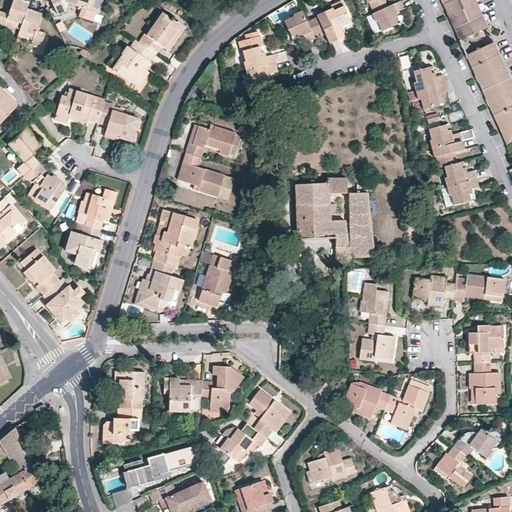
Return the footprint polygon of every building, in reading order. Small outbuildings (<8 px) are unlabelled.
[(20,29),(27,9),(29,3),(24,1),(20,0),(12,0),(8,14),(0,11),(0,27),(3,28),(4,23),(9,25),(20,29)] [(91,14),(92,9),(95,0),(65,0),(64,4),(81,10),(78,19),(93,24),(96,15),(91,14)] [(368,0),(370,2),(371,2),(375,12),(388,7),(384,0),(368,0)] [(445,0),(454,20),(462,38),(487,28),(474,0),(445,0)] [(474,0),(487,28),(490,26),(478,0),(474,0)] [(404,8),(401,1),(391,5),(388,7),(375,12),(374,12),(368,15),(375,32),(383,29),(401,22),(397,11),(400,10),(404,8)] [(327,11),(338,38),(346,35),(343,29),(342,25),(352,21),(346,6),(336,10),(335,8),(327,11)] [(34,41),(33,45),(40,48),(45,34),(38,31),(43,15),(34,11),(27,9),(20,29),(18,35),(28,39),(34,41)] [(309,21),(304,9),(297,13),(297,14),(286,19),(292,33),(301,29),(303,33),(306,40),(316,37),(314,33),(309,21)] [(319,17),(309,21),(314,33),(324,29),(325,33),(329,42),(338,38),(327,11),(318,15),(319,17)] [(145,35),(138,44),(155,56),(161,47),(169,52),(186,27),(182,25),(178,22),(177,23),(163,14),(147,37),(145,35)] [(244,60),(246,68),(276,61),(274,53),(267,55),(266,52),(266,50),(262,51),(260,44),(264,44),(262,33),(261,34),(259,29),(247,32),(248,37),(239,38),(242,48),(243,48),(246,60),(244,60)] [(511,75),(497,40),(493,42),(511,85),(511,75)] [(511,85),(493,42),(469,53),(508,141),(511,139),(511,85)] [(138,44),(136,43),(131,50),(126,47),(120,56),(121,57),(111,71),(135,87),(144,72),(140,69),(145,62),(150,64),(155,56),(138,44)] [(402,59),(397,60),(400,75),(405,73),(402,59)] [(276,61),(246,68),(248,76),(251,76),(253,85),(270,82),(267,71),(271,71),(278,69),(276,61)] [(147,68),(150,64),(145,62),(140,69),(144,72),(147,68)] [(416,82),(418,91),(446,84),(445,76),(438,77),(434,78),(432,68),(416,72),(418,82),(416,82)] [(144,72),(135,87),(137,88),(147,74),(144,72)] [(446,84),(418,91),(419,99),(422,99),(425,110),(440,106),(438,95),(442,94),(448,92),(446,84)] [(0,123),(15,108),(15,106),(15,104),(13,102),(10,103),(5,99),(8,97),(0,90),(0,123)] [(419,99),(418,91),(407,93),(409,102),(419,99)] [(88,121),(98,124),(104,105),(105,102),(69,92),(66,100),(60,99),(53,123),(66,126),(67,122),(69,118),(70,115),(88,121)] [(104,105),(98,124),(109,127),(107,133),(120,137),(120,139),(133,142),(139,121),(119,115),(112,113),(113,110),(114,108),(104,105)] [(87,124),(88,121),(70,115),(69,118),(87,124)] [(432,141),(434,149),(464,142),(462,133),(455,135),(451,136),(449,126),(432,130),(434,140),(432,141)] [(188,147),(186,153),(200,157),(204,145),(219,149),(219,152),(228,155),(234,133),(213,127),(212,131),(208,129),(198,127),(193,144),(189,143),(188,147)] [(198,127),(193,130),(189,143),(193,144),(198,127)] [(24,180),(39,166),(33,158),(35,156),(33,154),(39,149),(42,146),(27,131),(8,148),(24,165),(17,172),(24,180)] [(120,137),(107,133),(105,138),(116,142),(119,142),(120,139),(120,137)] [(447,167),(455,165),(453,153),(456,153),(466,151),(464,142),(434,149),(436,157),(438,157),(441,168),(447,167)] [(200,157),(186,153),(184,160),(183,164),(186,165),(181,181),(198,187),(197,190),(218,197),(224,176),(197,167),(200,157)] [(464,174),(462,163),(458,164),(455,165),(447,167),(449,178),(447,178),(448,187),(478,180),(476,171),(468,173),(464,174)] [(178,180),(181,181),(186,165),(183,164),(178,180)] [(46,173),(39,166),(24,180),(31,187),(34,185),(35,186),(31,192),(38,197),(36,201),(50,209),(54,203),(57,204),(66,188),(63,186),(60,185),(61,182),(53,177),(52,179),(47,177),(43,182),(39,180),(46,173)] [(328,183),(295,185),(298,239),(310,239),(334,237),(336,265),(354,264),(353,257),(375,255),(371,191),(364,192),(352,192),(353,250),(347,250),(346,219),(331,219),(330,193),(348,192),(348,178),(328,179),(328,183)] [(480,188),(478,180),(448,187),(450,196),(453,195),(455,205),(455,206),(456,206),(472,202),(469,191),(472,190),(480,188)] [(85,226),(99,230),(102,220),(105,208),(110,210),(112,206),(115,193),(105,190),(103,199),(86,195),(84,203),(82,202),(78,214),(88,217),(85,226)] [(29,197),(36,201),(38,197),(31,192),(29,197)] [(11,209),(5,202),(0,205),(0,242),(6,249),(25,231),(22,227),(26,224),(12,208),(11,209)] [(105,208),(102,220),(107,222),(110,210),(105,208)] [(167,227),(169,228),(167,232),(163,232),(162,236),(156,235),(154,243),(156,243),(154,250),(156,251),(153,260),(154,260),(176,267),(179,257),(172,255),(177,241),(185,243),(191,245),(196,229),(194,228),(197,220),(164,210),(161,220),(166,222),(165,227),(167,227)] [(159,225),(156,235),(162,236),(163,232),(167,232),(169,228),(167,227),(165,227),(166,222),(161,220),(159,225)] [(85,226),(83,226),(80,237),(71,234),(66,252),(76,256),(74,265),(88,269),(93,251),(98,252),(101,242),(96,240),(99,230),(85,226)] [(185,243),(177,241),(172,255),(179,257),(180,257),(185,243)] [(45,296),(60,282),(53,274),(55,272),(36,250),(21,264),(28,272),(35,280),(40,285),(38,288),(45,296)] [(97,256),(98,252),(93,251),(88,269),(93,270),(97,256)] [(227,261),(212,256),(207,274),(211,275),(207,289),(203,288),(199,301),(207,303),(218,306),(220,296),(221,292),(227,294),(233,274),(225,271),(227,261)] [(173,276),(176,267),(154,260),(149,275),(153,276),(151,281),(148,280),(140,277),(140,278),(139,278),(138,284),(136,292),(140,293),(138,301),(157,306),(159,299),(170,302),(174,290),(181,292),(184,279),(173,276)] [(35,280),(28,272),(24,276),(28,280),(31,284),(35,280)] [(465,284),(454,283),(453,290),(452,299),(459,299),(463,300),(464,296),(484,298),(485,295),(502,296),(504,277),(466,273),(465,284)] [(369,313),(368,323),(386,325),(387,314),(383,314),(383,300),(388,300),(389,289),(377,287),(377,281),(365,280),(363,299),(366,299),(365,312),(369,313)] [(69,288),(62,281),(60,282),(45,296),(52,304),(48,307),(50,308),(56,316),(60,314),(66,321),(70,318),(72,321),(81,314),(76,309),(83,302),(80,299),(85,294),(82,291),(80,289),(75,293),(70,288),(69,288)] [(452,299),(453,290),(444,288),(444,282),(428,281),(427,284),(412,283),(411,297),(426,299),(426,301),(425,305),(434,306),(441,306),(442,298),(452,299)] [(176,311),(181,292),(174,290),(170,302),(159,299),(157,306),(138,301),(140,293),(136,292),(133,304),(157,311),(176,311)] [(56,316),(50,308),(48,310),(67,331),(85,314),(81,309),(85,305),(83,302),(76,309),(81,314),(72,321),(70,318),(66,321),(60,314),(56,316)] [(372,356),(380,357),(394,357),(395,348),(396,334),(386,333),(386,325),(368,323),(367,333),(375,334),(374,339),(360,338),(358,359),(372,360),(372,356)] [(472,353),(472,363),(488,362),(487,352),(485,352),(485,347),(493,347),(502,347),(501,325),(486,325),(487,328),(487,332),(482,332),(467,333),(468,350),(468,353),(472,353)] [(488,362),(472,363),(473,373),(468,373),(468,388),(469,388),(473,388),(474,403),(493,403),(493,394),(493,387),(497,387),(497,372),(488,372),(488,362)] [(209,381),(202,380),(201,401),(210,402),(210,411),(229,411),(229,396),(243,377),(228,366),(224,366),(213,366),(213,373),(215,374),(215,386),(209,386),(209,381)] [(123,398),(123,409),(141,409),(141,399),(143,399),(144,380),(140,380),(141,371),(119,370),(118,390),(118,397),(123,398)] [(201,401),(202,380),(187,379),(187,383),(179,383),(179,379),(179,376),(164,375),(164,387),(169,387),(169,392),(169,408),(180,408),(180,404),(190,404),(200,404),(201,401)] [(325,396),(332,387),(325,381),(318,390),(321,393),(325,396)] [(378,389),(358,382),(357,385),(351,384),(344,404),(354,408),(357,409),(355,413),(369,419),(373,407),(384,410),(389,395),(377,391),(378,389)] [(399,398),(389,395),(384,410),(393,414),(391,419),(408,425),(413,413),(414,409),(421,411),(427,392),(407,385),(401,403),(398,402),(399,398)] [(261,419),(254,428),(267,438),(287,411),(276,403),(259,390),(248,404),(256,411),(255,413),(261,419)] [(51,405),(25,421),(27,427),(54,411),(51,405)] [(123,409),(121,409),(121,419),(117,419),(117,423),(111,423),(107,426),(107,433),(107,439),(110,439),(110,444),(123,444),(123,433),(127,433),(127,429),(138,429),(139,420),(142,420),(143,409),(141,409),(123,409)] [(254,428),(247,422),(241,430),(238,428),(235,432),(230,438),(228,437),(220,447),(237,460),(247,448),(249,449),(252,451),(254,449),(257,445),(260,447),(267,438),(254,428)] [(16,427),(0,439),(0,463),(10,458),(17,471),(7,476),(8,479),(29,467),(35,465),(20,436),(16,427)] [(455,441),(452,445),(465,454),(466,455),(472,447),(484,455),(495,439),(480,428),(476,432),(475,432),(473,431),(470,432),(467,432),(464,433),(461,434),(458,437),(455,441)] [(217,445),(220,447),(228,437),(225,435),(217,445)] [(141,458),(123,463),(129,482),(138,479),(170,470),(169,469),(197,460),(191,442),(147,456),(149,463),(143,465),(141,458)] [(459,461),(465,454),(452,445),(446,453),(445,452),(437,463),(435,465),(447,475),(445,477),(448,479),(459,488),(471,472),(464,467),(465,466),(459,461)] [(239,462),(249,449),(247,448),(237,460),(239,462)] [(337,450),(322,455),(323,457),(324,462),(320,463),(303,469),(310,488),(324,482),(331,480),(333,484),(347,478),(347,477),(356,473),(351,459),(341,463),(339,456),(337,450)] [(144,457),(141,458),(143,465),(149,463),(147,456),(144,457)] [(0,504),(44,482),(35,465),(29,467),(8,479),(7,476),(6,477),(5,475),(0,477),(0,504)] [(433,468),(445,477),(447,475),(435,465),(433,468)] [(170,470),(138,479),(139,483),(171,473),(170,470)] [(263,480),(259,482),(263,495),(268,493),(266,489),(263,481),(263,480)] [(172,483),(149,493),(153,503),(160,500),(165,498),(171,511),(185,511),(212,500),(203,481),(176,493),(172,483)] [(259,482),(242,488),(245,497),(249,509),(244,511),(270,511),(268,503),(272,501),(269,492),(268,493),(263,495),(259,482)] [(389,485),(385,486),(391,503),(395,502),(389,485)] [(391,503),(385,486),(370,492),(376,510),(378,510),(378,511),(410,511),(405,498),(395,502),(391,503)] [(129,501),(126,490),(112,494),(116,506),(129,501)] [(494,507),(471,509),(471,511),(508,511),(508,506),(510,506),(509,496),(493,498),(494,507)] [(171,511),(165,498),(160,500),(162,505),(164,511),(171,511)] [(338,501),(318,508),(319,511),(349,511),(348,507),(340,509),(338,501)]
